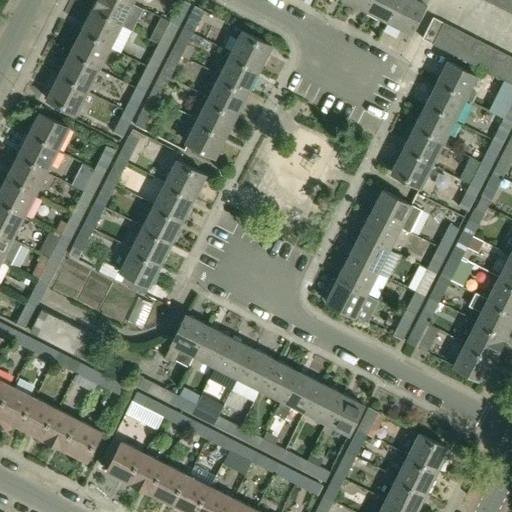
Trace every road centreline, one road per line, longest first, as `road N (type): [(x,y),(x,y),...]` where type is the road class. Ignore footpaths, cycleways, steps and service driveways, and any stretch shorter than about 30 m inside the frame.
road 1 (residential): [(511,432),(200,271)]
road 2 (residential): [(397,72),(255,0)]
